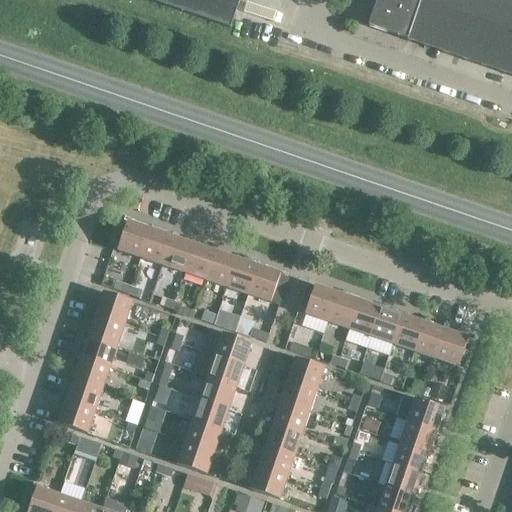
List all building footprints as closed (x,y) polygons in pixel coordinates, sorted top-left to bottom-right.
[(239,0),(145,0),(230,29),(239,0)] [(511,0),(377,0),(368,27),(406,40),(406,41),(407,41),(408,40),(465,60),(511,76),(511,0)] [(118,251),(140,259),(150,230),(128,222),(118,251)] [(172,237),(150,230),(140,259),(162,266),(172,237)] [(193,245),(172,237),(162,266),(183,274),(193,245)] [(215,252),(193,245),(183,274),(205,281),(215,252)] [(237,259),(215,252),(205,281),(227,289),(237,259)] [(258,267),(237,259),(227,289),(248,296),(258,267)] [(281,274),(258,267),(248,296),(271,304),(281,274)] [(120,293),(128,296),(131,288),(123,285),(120,293)] [(338,294),(315,286),(305,315),(328,323),(338,294)] [(138,290),(131,288),(128,296),(135,298),(138,290)] [(132,303),(103,294),(96,316),(125,326),(132,303)] [(359,302),(338,294),(328,323),(349,331),(359,302)] [(164,308),(171,310),(174,303),(166,300),(164,308)] [(381,309),(359,302),(349,331),(371,338),(381,309)] [(181,305),(174,303),(171,310),(179,313),(181,305)] [(402,316),(381,309),(371,338),(393,345),(402,316)] [(125,326),(96,316),(88,338),(117,348),(125,326)] [(424,324),(402,316),(393,345),(414,353),(424,324)] [(446,331),(424,324),(414,353),(436,360),(446,331)] [(161,330),(159,338),(166,340),(169,333),(161,330)] [(252,330),(250,337),(257,340),(260,332),(252,330)] [(468,339),(446,331),(436,360),(458,368),(468,339)] [(252,344),(222,334),(215,357),(244,367),(252,344)] [(176,335),(173,343),(181,345),(183,338),(176,335)] [(117,348),(88,338),(81,359),(110,369),(117,348)] [(166,340),(159,338),(156,345),(164,348),(166,340)] [(181,345),(173,343),(170,350),(178,353),(181,345)] [(296,344),(294,352),(301,355),(304,347),(296,344)] [(244,367),(215,357),(207,378),(236,388),(244,367)] [(330,364),(337,367),(340,359),(332,357),(330,364)] [(110,369),(81,359),(73,381),(103,391),(110,369)] [(325,369),(296,359),(288,382),(317,392),(325,369)] [(347,362),(340,359),(337,367),(345,370),(347,362)] [(373,379),(380,382),(383,374),(375,372),(373,379)] [(146,373),(144,381),(152,384),(154,376),(146,373)] [(391,377),(383,374),(380,382),(388,384),(391,377)] [(161,378),(158,386),(166,389),(169,381),(161,378)] [(236,388),(207,378),(200,400),(229,410),(236,388)] [(103,391),(73,381),(66,402),(95,412),(103,391)] [(152,384),(144,381),(141,389),(149,391),(152,384)] [(317,392),(288,382),(280,403),(309,413),(317,392)] [(166,389),(158,386),(156,394),(163,396),(166,389)] [(416,394),(423,397),(426,389),(418,386),(416,394)] [(434,391),(426,389),(423,397),(431,399),(434,391)] [(371,395),(366,407),(377,411),(381,399),(371,395)] [(354,396),(351,403),(359,406),(361,398),(354,396)] [(444,410),(403,396),(396,419),(407,423),(436,433),(444,410)] [(229,410),(200,400),(193,422),(222,431),(229,410)] [(95,412),(66,402),(58,425),(88,435),(95,412)] [(309,413),(280,403),(273,425),(302,435),(309,413)] [(359,406),(351,403),(348,411),(356,414),(359,406)] [(132,416),(129,424),(137,427),(139,419),(132,416)] [(365,420),(361,431),(376,436),(379,425),(365,420)] [(146,421),(144,429),(151,432),(154,424),(146,421)] [(222,431),(193,422),(185,443),(214,453),(222,431)] [(436,433),(407,423),(400,444),(429,454),(436,433)] [(137,427),(129,424),(126,432),(134,434),(137,427)] [(302,435),(273,425),(266,447),(295,457),(302,435)] [(151,432),(144,429),(141,437),(149,439),(151,432)] [(359,433),(357,441),(366,444),(369,436),(359,433)] [(69,444),(77,446),(79,438),(72,436),(69,444)] [(87,441),(79,438),(77,446),(84,449),(87,441)] [(339,439),(336,447),(344,449),(346,441),(339,439)] [(214,453),(185,443),(178,466),(207,476),(214,453)] [(353,444),(351,451),(358,454),(361,446),(353,444)] [(429,454),(400,444),(392,466),(421,476),(429,454)] [(295,457),(266,447),(258,468),(287,478),(295,457)] [(112,458),(120,461),(123,453),(115,451),(112,458)] [(358,454),(351,451),(348,459),(356,462),(358,454)] [(130,456),(123,453),(120,461),(128,464),(130,456)] [(329,459),(327,467),(337,471),(341,460),(335,458),(329,459)] [(155,473),(163,476),(166,468),(158,465),(155,473)] [(421,476),(392,466),(385,487),(414,497),(421,476)] [(173,471),(166,468),(163,476),(171,478),(173,471)] [(287,478),(258,468),(251,491),(280,501),(287,478)] [(188,475),(183,487),(207,495),(211,483),(188,475)] [(324,482),(321,490),(329,493),(331,485),(324,482)] [(338,487),(336,495),(343,497),(346,490),(338,487)] [(409,511),(414,497),(385,487),(378,509),(386,511),(409,511)] [(28,511),(53,511),(59,496),(37,488),(28,511)] [(329,493),(321,490),(319,497),(326,500),(329,493)] [(245,495),(242,503),(250,506),(253,498),(245,495)] [(343,497),(336,495),(333,502),(341,505),(343,497)] [(77,511),(81,503),(59,496),(53,511),(77,511)] [(102,511),(81,503),(77,511),(102,511)] [(287,511),(288,510),(267,503),(264,510),(269,511),(287,511)]
